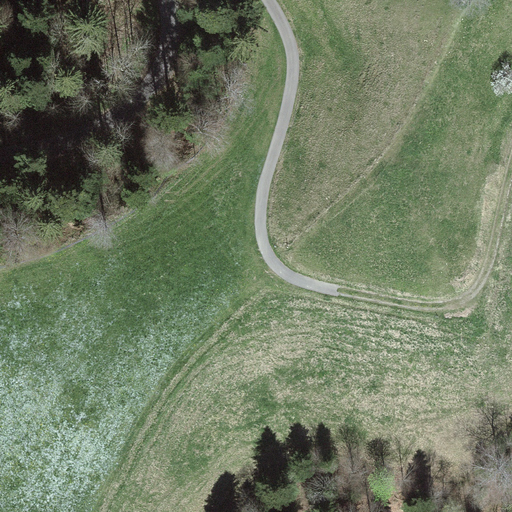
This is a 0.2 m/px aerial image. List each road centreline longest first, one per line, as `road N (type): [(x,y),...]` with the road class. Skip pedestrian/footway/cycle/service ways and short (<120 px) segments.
road 1 (track): [(275,269),(369,297),(467,303),(485,281),(511,179)]
road 2 (track): [(275,269),(260,243),(261,191),(298,51),(276,0)]
road 3 (track): [(164,0),(166,49),(143,91),(86,127),(0,152)]
